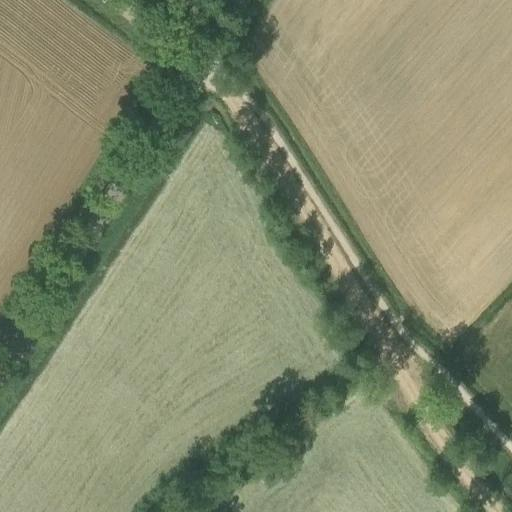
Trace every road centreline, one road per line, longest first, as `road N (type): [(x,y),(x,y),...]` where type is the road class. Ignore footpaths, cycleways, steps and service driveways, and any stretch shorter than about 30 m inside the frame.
road 1 (track): [(497,511),(437,437),(245,119),(199,66)]
road 2 (unclassified): [(0,373),(199,66)]
